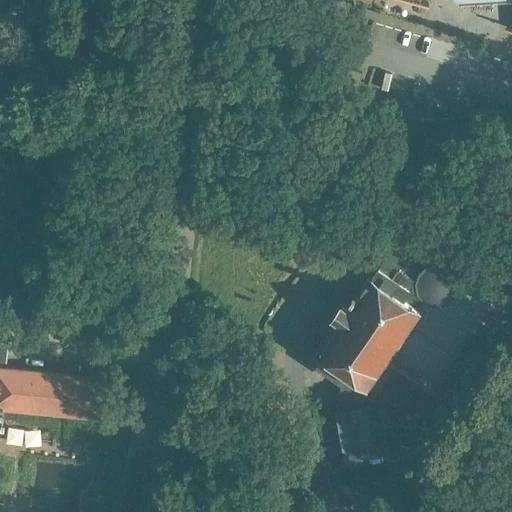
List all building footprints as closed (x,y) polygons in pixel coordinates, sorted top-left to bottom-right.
[(0,0),(0,11),(9,12),(9,4),(23,4),(23,0),(0,0)] [(363,73),(341,67),(331,104),(352,110),(363,73)] [(109,189),(105,219),(121,221),(125,191),(109,189)] [(409,200),(398,217),(418,231),(430,215),(409,200)] [(440,216),(427,234),(447,247),(459,230),(440,216)] [(393,263),(404,264),(408,258),(394,248),(382,264),(390,268),(393,263)] [(339,312),(316,346),(319,348),(318,350),(325,355),(319,364),(345,382),(338,392),(336,405),(337,411),(336,412),(346,460),(377,453),(368,406),(362,407),(360,397),(367,386),(434,431),(452,406),(387,361),(405,335),(402,334),(420,309),(417,307),(422,301),(432,305),(443,304),(450,297),(453,287),(451,275),(444,268),(434,266),(423,269),(415,278),(415,292),(375,265),(356,295),(344,287),(334,302),(342,307),(339,312)] [(34,310),(31,332),(55,334),(57,312),(34,310)] [(0,417),(7,418),(9,406),(100,415),(104,377),(4,367),(5,359),(0,358),(0,417)]
